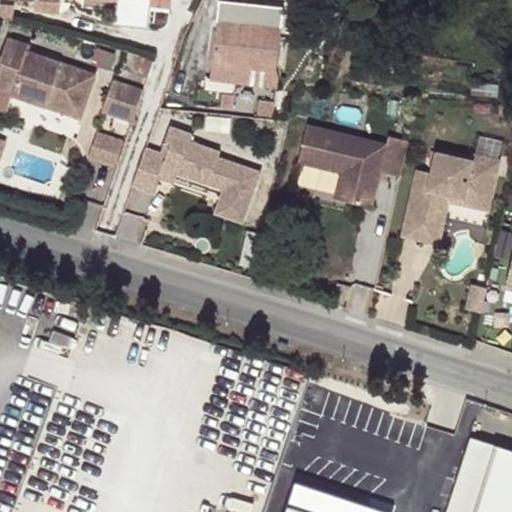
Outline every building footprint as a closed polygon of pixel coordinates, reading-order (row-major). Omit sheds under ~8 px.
[(237,0),(218,0),(213,41),(278,48),(280,35),(296,37),(299,7),(237,0)] [(8,92),(42,105),(45,98),(62,104),(65,97),(82,104),(93,74),(26,48),(28,43),(5,35),(0,47),(0,86),(9,90),(8,92)] [(213,41),(211,61),(213,61),(276,68),(278,48),(213,41)] [(150,60),(126,53),(120,72),(143,80),(150,60)] [(276,68),(213,61),(212,69),(275,77),(276,68)] [(109,80),(97,110),(129,122),(140,91),(109,80)] [(45,98),(42,105),(77,118),(82,104),(65,97),(62,104),(45,98)] [(138,165),(158,173),(163,157),(167,148),(169,141),(185,147),(182,154),(213,165),(216,158),(230,163),(228,170),(224,179),(232,182),(227,196),(247,204),(265,153),(223,138),(225,132),(195,121),(198,114),(175,106),(170,120),(176,122),(171,135),(152,128),(138,165)] [(256,136),(273,140),(275,116),(260,113),(256,136)] [(383,169),(402,174),(410,139),(390,133),(388,140),(309,121),(300,159),(343,170),(336,195),(375,204),(383,169)] [(92,156),(122,166),(131,138),(101,128),(92,156)] [(163,157),(179,163),(182,154),(185,147),(169,141),(167,148),(163,157)] [(418,166),(408,210),(424,214),(425,208),(439,211),(445,188),(492,199),(501,156),(475,150),(473,156),(438,148),(433,169),(418,166)] [(216,158),(213,165),(228,170),(230,163),(216,158)] [(232,182),(224,179),(219,193),(227,196),(232,182)] [(408,210),(403,231),(441,240),(451,198),(490,207),(492,199),(445,188),(439,211),(425,208),(424,214),(408,210)] [(473,280),(466,305),(483,309),(489,284),(473,280)] [(511,511),(511,448),(497,444),(476,511),(511,511)]
